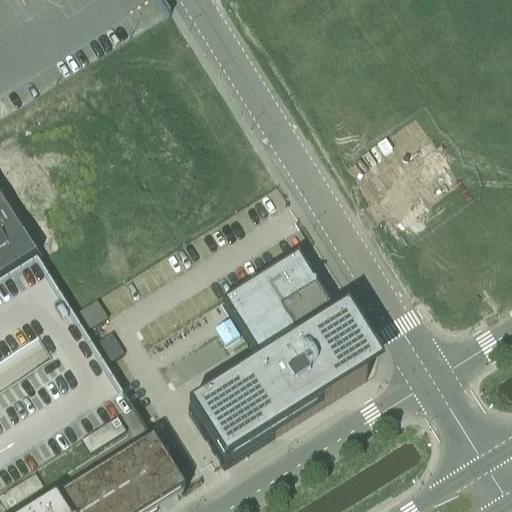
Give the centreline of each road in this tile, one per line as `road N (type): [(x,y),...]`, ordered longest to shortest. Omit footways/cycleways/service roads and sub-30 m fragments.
road 1 (unclassified): [(431,382),(193,0)]
road 2 (unclassified): [(230,511),(431,382)]
road 3 (unknown): [(128,0),(0,70)]
